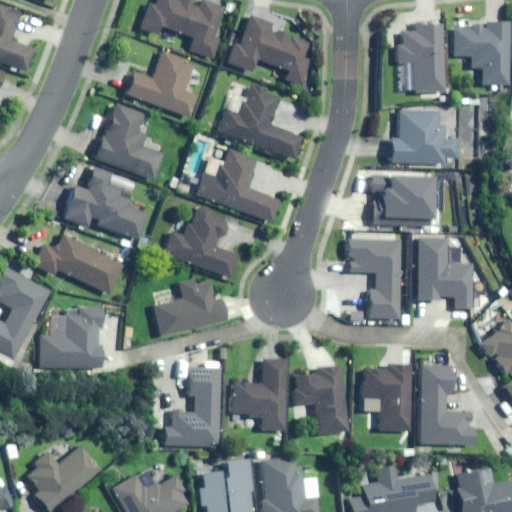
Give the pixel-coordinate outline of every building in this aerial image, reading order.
[(197,6),(179,0),(147,0),(137,31),(152,36),(156,26),(189,38),(185,51),(209,59),(216,40),(210,38),(220,8),(198,1),(197,6)] [(14,15),(0,9),(0,65),(20,72),(28,51),(4,42),(14,15)] [(267,24),(244,16),(236,41),(229,38),(220,64),(246,73),(251,60),(276,68),(273,78),(297,86),(305,61),(300,59),(305,44),(272,32),(270,36),(264,34),(267,24)] [(438,97),(437,26),(417,26),(417,22),(409,22),(409,32),(395,32),(395,46),(391,46),(391,63),(394,63),(394,75),(394,94),(418,93),(418,97),(438,97)] [(503,23),(480,23),(480,28),(447,28),(447,56),(465,56),(465,68),(476,68),(476,85),(503,86),(503,23)] [(189,66),(155,53),(145,81),(128,74),(120,94),(184,118),(192,97),(179,92),(189,66)] [(274,97),(246,86),(240,103),(237,102),(232,114),(222,111),(214,133),(288,160),(297,138),(263,125),(274,97)] [(148,119),(110,104),(89,159),(148,181),(157,155),(137,147),(148,119)] [(435,112),(394,111),(393,140),(385,140),(384,163),(440,165),(440,158),(453,159),(453,139),(440,139),(440,127),(434,127),(435,112)] [(251,161),(222,151),(208,146),(198,174),(190,197),(265,223),(273,201),(242,190),(251,161)] [(92,221),(90,226),(133,241),(142,215),(121,207),(123,200),(113,196),(115,190),(102,186),(107,174),(87,167),(80,189),(69,185),(57,219),(83,228),(86,220),(92,221)] [(376,209),(375,218),(392,219),(426,220),(428,178),(368,176),(367,194),(371,194),(371,209),(376,209)] [(179,233),(169,230),(161,252),(228,276),(236,252),(213,244),(215,237),(223,233),(226,224),(223,217),(210,213),(207,206),(200,204),(193,206),(187,222),(183,221),(179,233)] [(73,243),(58,236),(52,250),(37,244),(27,266),(50,276),(52,272),(105,295),(117,266),(72,246),(73,243)] [(343,262),(343,272),(370,273),(370,291),(362,291),(361,319),(393,320),(396,241),(342,239),(341,258),(348,258),(348,263),(343,262)] [(443,240),(413,239),(411,301),(434,302),(434,297),(450,298),(449,320),(467,321),(470,266),(442,264),(443,240)] [(499,283),(487,261),(480,265),(492,287),(499,283)] [(44,292),(0,268),(0,305),(7,309),(0,322),(0,358),(7,362),(44,292)] [(214,299),(210,280),(196,283),(195,278),(178,281),(181,299),(153,305),(159,335),(225,320),(220,298),(214,299)] [(62,310),(62,316),(43,315),(42,337),(34,337),(33,367),(95,370),(96,346),(93,346),(94,327),(96,327),(97,311),(62,310)] [(476,345),(485,359),(491,355),(493,357),(489,359),(502,376),(505,374),(509,380),(506,382),(499,387),(511,405),(511,327),(506,319),(491,329),(493,333),(476,345)] [(280,361),(258,361),(257,385),(229,384),(228,414),(243,414),(242,418),(255,419),(255,431),(278,432),(280,361)] [(406,366),(383,365),(383,372),(359,371),(358,411),(374,412),(373,431),(403,432),(406,366)] [(315,368),(315,371),(316,376),(303,377),(303,372),(290,373),(293,405),(308,404),(311,435),(342,432),(335,366),(315,368)] [(446,403),(446,366),(416,366),(415,445),(468,445),(468,428),(461,428),(462,413),(440,413),(440,403),(446,403)] [(215,369),(185,368),(184,402),(189,402),(188,412),(168,412),(167,429),(159,428),(159,445),(212,447),(215,369)] [(47,511),(96,471),(76,447),(53,466),(43,453),(32,462),(36,466),(22,477),(34,492),(29,496),(42,511),(47,511)] [(261,501),(258,501),(259,511),(313,511),(312,496),(298,497),(295,460),(283,461),(282,459),(258,460),(261,501)] [(248,491),(245,460),(214,463),(214,472),(196,474),(198,489),(193,489),(195,507),(200,506),(200,511),(247,511),(245,491),(248,491)] [(392,480),(390,467),(370,469),(372,482),(353,484),(354,496),(342,498),(344,511),(408,511),(408,507),(428,505),(426,492),(436,491),(434,472),(411,475),(411,477),(392,480)] [(511,511),(511,480),(490,485),(486,469),(450,477),(457,511),(511,511)] [(171,511),(187,503),(171,476),(150,488),(148,485),(140,490),(132,476),(109,490),(121,511),(171,511)] [(0,509),(8,506),(0,488),(0,509)]
